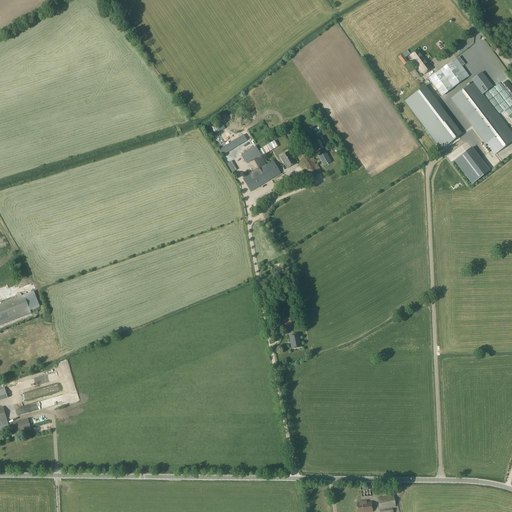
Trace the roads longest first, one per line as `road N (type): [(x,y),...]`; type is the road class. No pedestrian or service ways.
road 1 (tertiary): [(511,490),(476,482),(0,476)]
road 2 (track): [(295,478),(255,284),(291,268),(235,178)]
